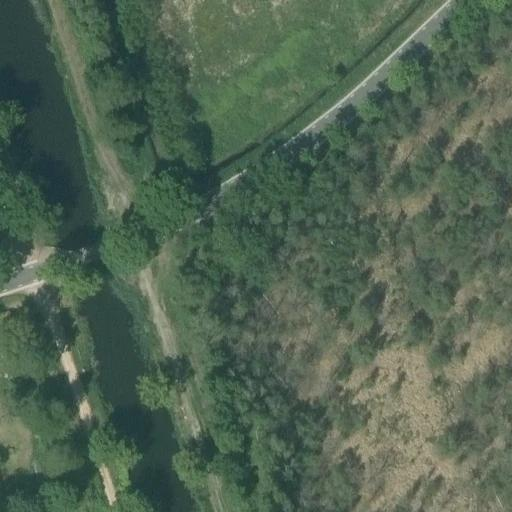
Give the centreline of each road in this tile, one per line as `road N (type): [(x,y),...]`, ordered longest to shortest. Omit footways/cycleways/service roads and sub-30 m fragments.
road 1 (tertiary): [(0,285),(153,231),(255,177),(372,91),(468,0)]
road 2 (track): [(52,0),(223,511)]
road 3 (track): [(113,511),(0,145)]
